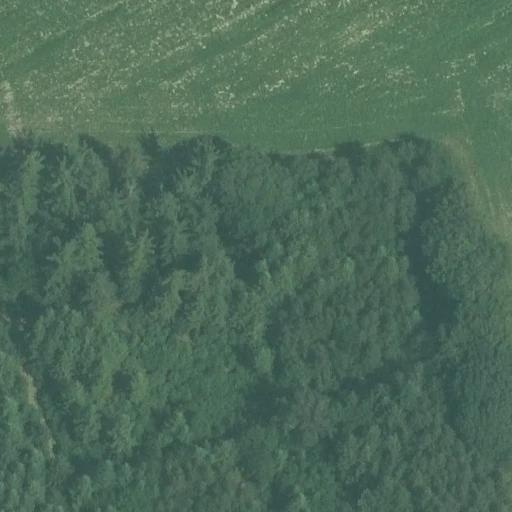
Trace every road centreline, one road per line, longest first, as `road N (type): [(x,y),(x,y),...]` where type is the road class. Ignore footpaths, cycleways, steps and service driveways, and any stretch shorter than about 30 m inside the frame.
road 1 (track): [(11,322),(56,471),(81,485),(193,457),(445,365),(504,371)]
road 2 (track): [(0,323),(206,290),(229,294),(248,308),(298,418)]
